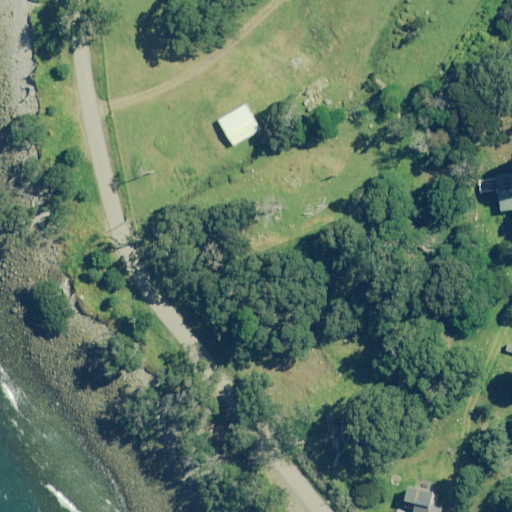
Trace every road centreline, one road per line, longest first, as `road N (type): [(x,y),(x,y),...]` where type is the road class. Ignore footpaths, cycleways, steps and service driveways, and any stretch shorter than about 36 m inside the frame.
road 1 (unclassified): [(78,0),(89,106),(140,272),(174,328),(323,511)]
road 2 (track): [(89,106),(167,80),(280,0)]
